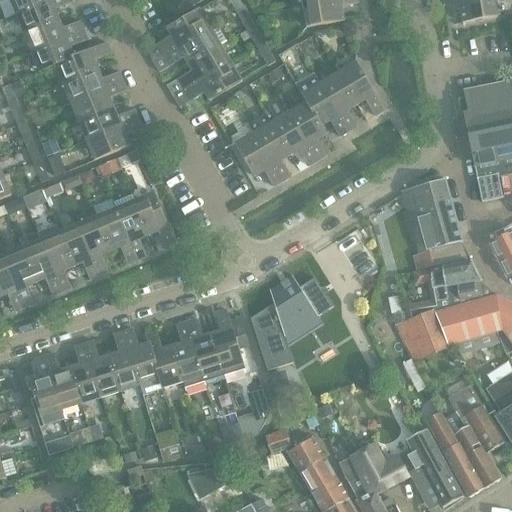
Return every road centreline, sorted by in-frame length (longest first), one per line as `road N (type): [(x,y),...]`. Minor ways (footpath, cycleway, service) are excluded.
road 1 (residential): [(113,0),(249,266)]
road 2 (residential): [(0,348),(249,266)]
road 3 (residential): [(249,266),(452,142)]
road 4 (residential): [(511,294),(495,284),(471,234),(452,142)]
road 5 (residential): [(452,142),(435,42),(413,0)]
